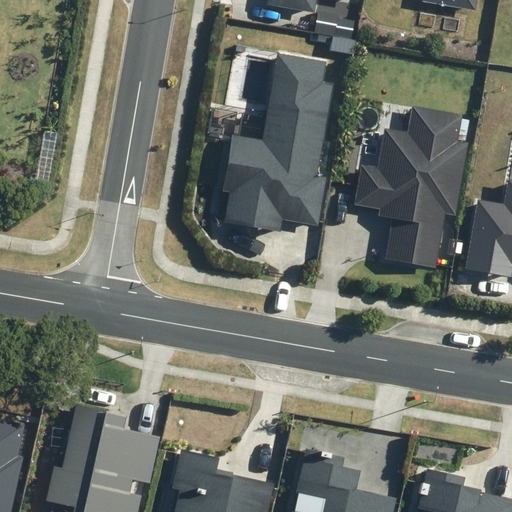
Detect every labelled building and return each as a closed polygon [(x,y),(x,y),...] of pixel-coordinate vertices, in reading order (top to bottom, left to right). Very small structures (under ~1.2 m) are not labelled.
[(267,0),(266,6),(316,14),(318,0),(357,0),(359,0),(267,0)] [(422,0),(423,0),(476,10),(477,0),(422,0)] [(224,222),(281,232),(283,219),(318,225),(327,173),(318,171),(333,84),(322,82),(325,62),(279,53),(263,140),(232,134),(222,191),(229,192),(224,222)] [(385,259),(436,268),(445,214),(455,216),(468,142),(457,141),(462,115),(412,107),(408,133),(385,129),(378,169),(361,166),(354,205),(380,209),(378,216),(392,218),(385,259)] [(511,178),(507,177),(503,202),(477,198),(464,270),(511,278),(511,277),(511,178)] [(138,511),(142,495),(129,492),(132,478),(151,483),(161,438),(122,429),(125,416),(75,405),(62,466),(53,464),(45,500),(77,507),(75,511),(138,511)] [(0,511),(11,511),(24,457),(18,455),(25,424),(0,418),(0,511)] [(268,511),(275,483),(235,474),(236,471),(219,468),(221,457),(181,448),(172,489),(178,490),(173,511),(268,511)] [(344,458),(307,449),(297,492),(327,499),(323,511),(296,511),(295,511),(294,511),(394,511),(398,497),(358,488),(362,471),(342,466),(344,458)] [(465,478),(428,470),(419,509),(433,511),(511,511),(511,498),(481,492),(482,490),(463,486),(465,478)]
